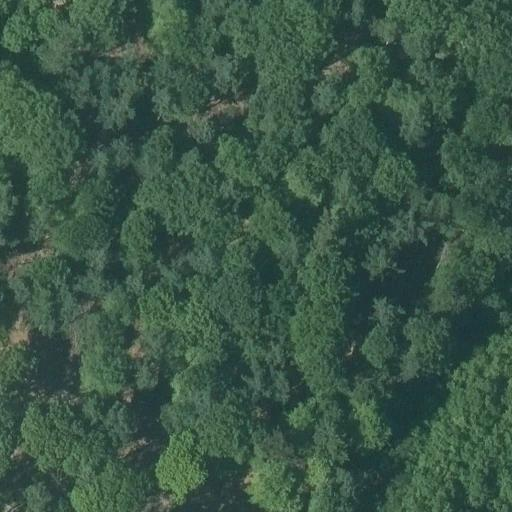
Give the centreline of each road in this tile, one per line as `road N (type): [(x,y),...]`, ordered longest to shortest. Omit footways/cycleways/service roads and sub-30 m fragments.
road 1 (track): [(511,252),(357,511)]
road 2 (track): [(264,511),(0,366)]
